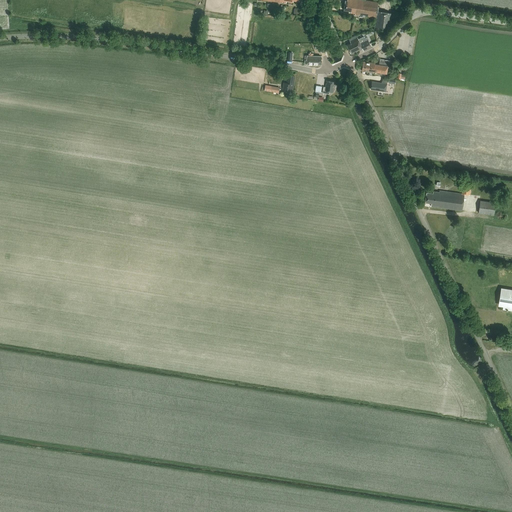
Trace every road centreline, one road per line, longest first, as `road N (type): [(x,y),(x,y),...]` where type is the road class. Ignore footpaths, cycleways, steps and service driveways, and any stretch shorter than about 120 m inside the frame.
road 1 (tertiary): [(511,408),(349,61)]
road 2 (tertiary): [(0,38),(106,39),(330,69)]
road 3 (tertiary): [(349,61),(418,13),(480,19)]
